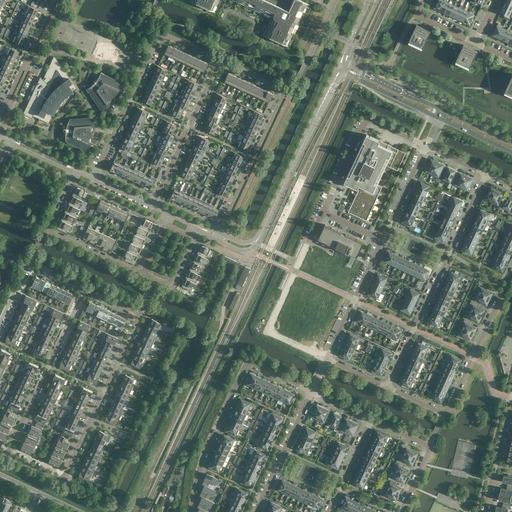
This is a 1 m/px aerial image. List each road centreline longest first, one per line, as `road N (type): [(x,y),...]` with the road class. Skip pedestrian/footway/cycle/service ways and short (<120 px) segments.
road 1 (residential): [(487,175),(387,388)]
road 2 (residential): [(190,511),(202,457),(248,362),(311,391)]
road 3 (residential): [(219,232),(283,91),(218,58)]
road 4 (residential): [(387,388),(444,413),(511,275)]
road 5 (residential): [(7,455),(84,288)]
road 6 (residential): [(64,477),(140,314)]
road 7 (residential): [(142,274),(45,227),(73,168)]
road 8 (residential): [(426,146),(367,119),(324,210)]
road 9 (residential): [(152,206),(218,58)]
road 10 (residential): [(94,178),(163,33)]
road 11 (residential): [(371,419),(430,446),(400,511)]
road 12 (residential): [(327,359),(385,238)]
road 13 (residential): [(256,511),(311,391)]
road 14 (residential): [(0,117),(54,0)]
